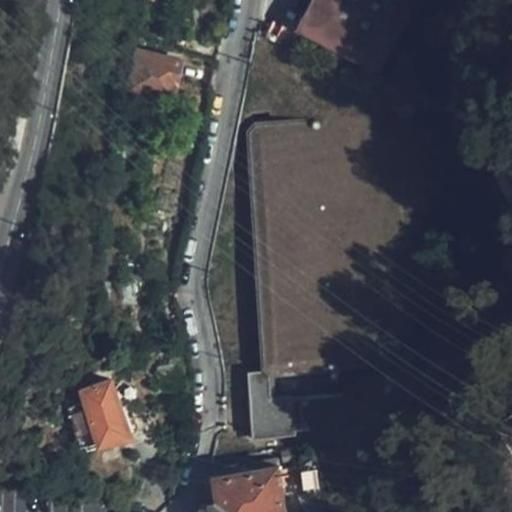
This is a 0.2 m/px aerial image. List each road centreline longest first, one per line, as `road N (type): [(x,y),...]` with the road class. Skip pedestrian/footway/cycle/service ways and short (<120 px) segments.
road 1 (residential): [(189,511),(217,413),(193,283),(245,0)]
road 2 (tertiary): [(59,0),(36,139),(0,270)]
